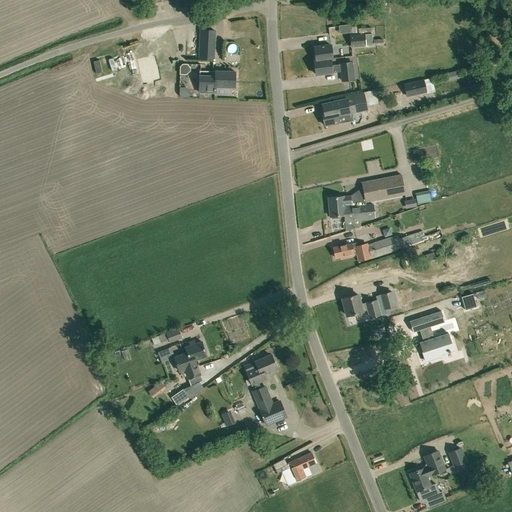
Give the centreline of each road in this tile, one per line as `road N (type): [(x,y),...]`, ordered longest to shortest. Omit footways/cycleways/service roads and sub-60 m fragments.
road 1 (unclassified): [(382,511),(303,308),(272,4)]
road 2 (unclassified): [(0,77),(110,37),(272,4)]
